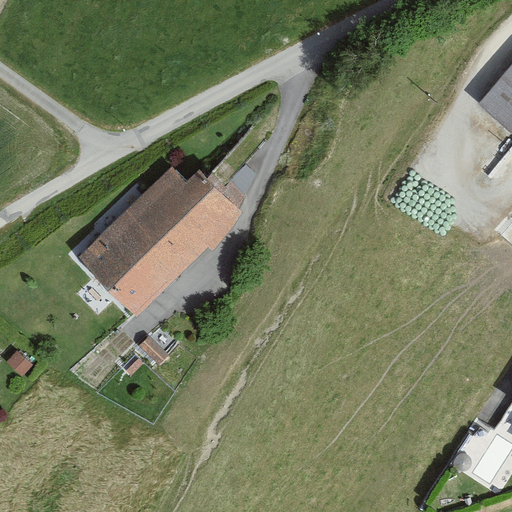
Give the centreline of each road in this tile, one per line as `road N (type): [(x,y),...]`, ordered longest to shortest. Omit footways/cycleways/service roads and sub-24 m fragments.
road 1 (track): [(0,224),(109,150),(396,0)]
road 2 (track): [(0,71),(109,150)]
